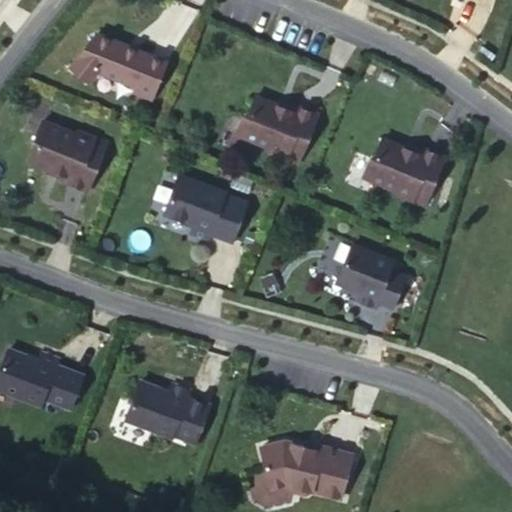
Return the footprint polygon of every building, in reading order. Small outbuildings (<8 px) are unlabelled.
[(74,55),(93,70),(101,59),(105,54),(124,62),(122,67),(138,73),(156,81),(168,48),(100,21),(74,55)] [(101,59),(122,67),(124,62),(105,54),(101,59)] [(244,113),(236,134),(266,146),(268,150),(297,161),(317,113),(292,104),(292,105),(290,110),(275,104),(254,96),(248,111),(244,113)] [(277,99),(275,104),(290,110),(292,105),(277,99)] [(91,190),(109,143),(81,131),(77,132),(46,121),(38,141),(39,146),(34,161),(69,175),(67,181),(91,190)] [(371,152),(363,173),(393,186),(395,189),(424,201),(444,153),(420,144),(419,145),(417,149),(402,144),(382,135),(375,151),(371,152)] [(404,139),(402,144),(417,149),(419,145),(404,139)] [(53,169),(51,175),(67,181),(69,175),(53,169)] [(168,182),(158,215),(162,222),(187,229),(185,238),(202,243),(204,237),(226,244),(238,204),(215,198),(216,195),(168,182)] [(388,256),(345,239),(330,277),(355,287),(352,295),(369,302),(372,295),(387,301),(399,271),(384,266),(388,256)] [(0,391),(27,403),(30,395),(57,406),(70,374),(43,363),(45,357),(29,350),(25,359),(0,348),(0,391)] [(126,378),(112,416),(158,433),(159,430),(181,438),(195,401),(172,393),(174,386),(158,380),(155,388),(126,378)] [(273,485),(286,481),(293,483),(296,489),(307,492),(313,489),(342,496),(353,453),(318,443),(316,451),(307,449),(308,445),(286,439),(262,446),(273,485)] [(318,443),(309,441),(308,445),(307,449),(316,451),(318,443)]
